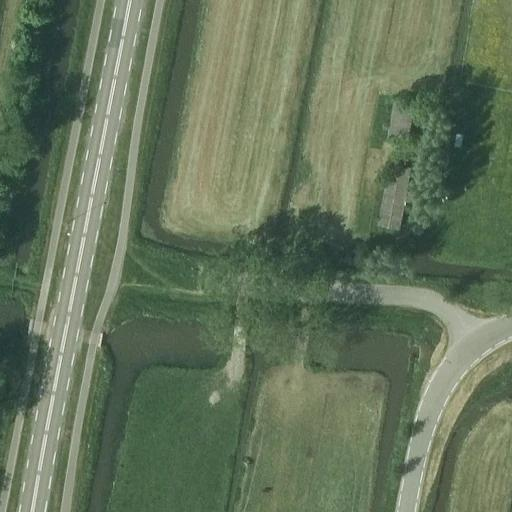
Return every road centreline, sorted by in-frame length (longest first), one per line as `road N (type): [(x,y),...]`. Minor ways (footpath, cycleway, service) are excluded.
road 1 (secondary): [(34,511),(130,0)]
road 2 (unclassified): [(474,344),(430,302),(205,281)]
road 3 (unclassified): [(474,344),(431,402),(408,511)]
